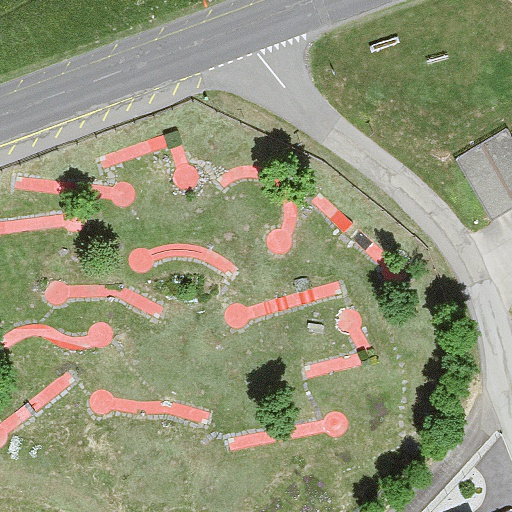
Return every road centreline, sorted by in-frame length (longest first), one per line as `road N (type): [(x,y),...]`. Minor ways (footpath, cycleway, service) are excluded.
road 1 (residential): [(242,31),(290,102),(390,175),(457,253),(511,404)]
road 2 (tertiary): [(0,119),(242,31)]
